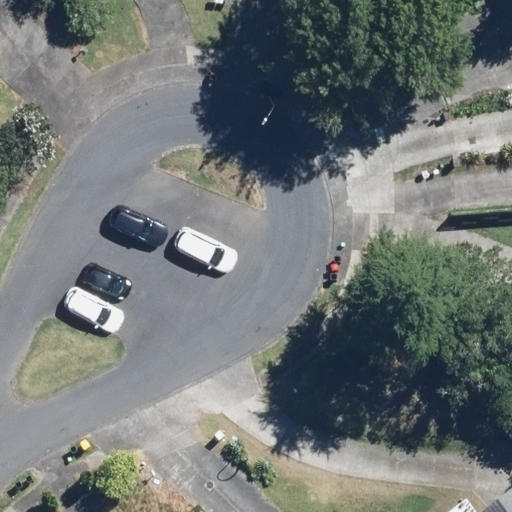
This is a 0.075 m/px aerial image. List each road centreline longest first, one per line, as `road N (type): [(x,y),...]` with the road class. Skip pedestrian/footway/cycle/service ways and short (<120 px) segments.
road 1 (residential): [(0,361),(66,226),(119,147),(180,118),(213,117),(271,146),(289,204),(288,238),(278,270),(248,309),(139,381),(36,423)]
road 2 (unknown): [(269,0),(282,169),(511,139)]
